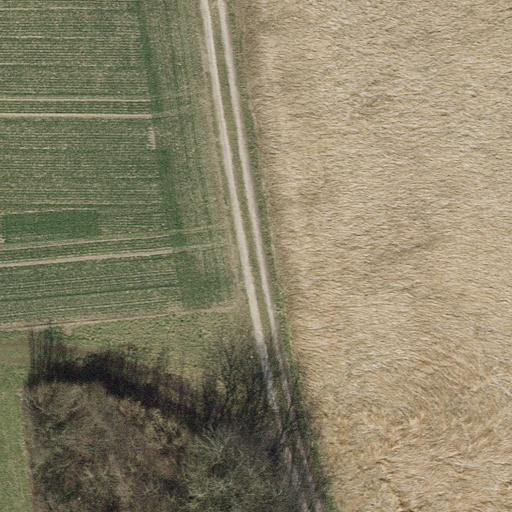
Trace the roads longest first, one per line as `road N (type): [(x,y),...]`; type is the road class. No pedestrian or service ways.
road 1 (track): [(316,511),(279,382),(213,0)]
road 2 (track): [(311,494),(270,455),(189,403),(109,369),(0,352)]
